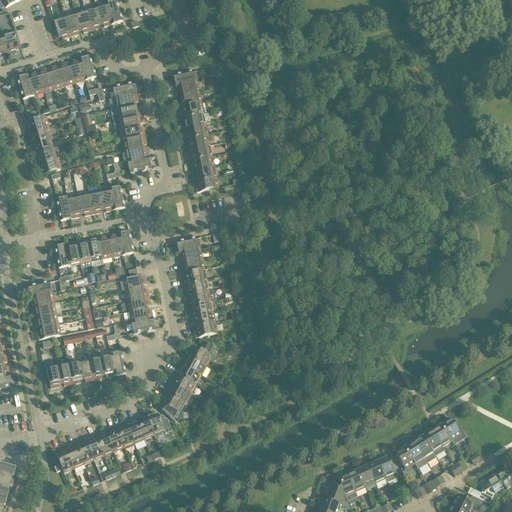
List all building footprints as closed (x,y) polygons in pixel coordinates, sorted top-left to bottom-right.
[(0,0),(6,9),(22,0),(0,0)] [(116,2),(106,5),(109,15),(120,12),(116,2)] [(106,5),(95,8),(101,26),(103,25),(104,28),(112,26),(109,15),(106,5)] [(95,8),(85,11),(91,32),(99,30),(98,27),(101,26),(95,8)] [(91,32),(85,11),(74,14),(80,32),(82,32),(83,34),(91,32)] [(123,23),(120,12),(109,15),(112,26),(123,23)] [(74,14),(64,17),(70,38),(78,36),(77,33),(80,32),(74,14)] [(70,38),(64,17),(53,20),(59,39),(62,38),(62,41),(70,38)] [(12,32),(2,36),(8,57),(16,54),(15,51),(18,51),(12,32)] [(2,36),(0,36),(0,58),(0,59),(8,57),(2,36)] [(82,71),(93,68),(90,57),(78,61),(79,64),(80,63),(82,71)] [(76,61),(68,64),(75,85),(85,82),(82,71),(80,63),(79,64),(77,64),(76,61)] [(75,85),(68,64),(61,66),(61,69),(59,70),(64,88),(75,85)] [(56,67),(48,70),(54,91),(64,88),(59,70),(57,70),(56,67)] [(96,78),(93,68),(82,71),(85,82),(96,78)] [(41,75),(38,76),(44,94),(54,91),(48,70),(40,72),(41,75)] [(195,72),(184,74),(186,85),(197,83),(195,72)] [(35,74),(27,76),(30,87),(33,97),(44,94),(38,76),(36,77),(35,74)] [(186,85),(184,74),(173,76),(175,87),(186,85)] [(30,87),(27,76),(16,79),(19,90),(30,87)] [(197,83),(186,85),(175,87),(177,95),(180,95),(181,97),(199,94),(197,83)] [(134,84),(123,86),(126,98),(137,96),(134,84)] [(126,98),(123,86),(113,89),(115,100),(126,98)] [(33,97),(30,87),(19,90),(22,100),(33,97)] [(199,94),(181,97),(181,100),(178,101),(180,109),(201,104),(199,94)] [(137,96),(126,98),(115,100),(109,101),(111,112),(136,107),(135,104),(138,104),(137,96)] [(184,116),(185,119),(203,115),(209,114),(206,103),(201,104),(180,109),(181,117),(184,116)] [(111,112),(113,122),(119,121),(141,116),(139,109),(136,109),(136,107),(111,112)] [(209,114),(203,115),(185,119),(185,121),(182,122),(184,130),(206,126),(211,125),(209,114)] [(141,116),(119,121),(113,122),(115,133),(121,132),(140,128),(139,126),(142,125),(141,116)] [(27,135),(49,128),(45,118),(27,123),(28,126),(25,127),(27,135)] [(85,128),(86,128),(92,126),(91,123),(88,124),(87,118),(82,120),(85,128)] [(74,121),(77,131),(83,130),(80,120),(74,121)] [(92,126),(86,128),(88,138),(97,136),(95,126),(92,126)] [(206,126),(184,130),(186,138),(188,137),(189,140),(208,136),(206,126)] [(49,128),(27,135),(30,143),(33,142),(33,144),(52,139),(49,128)] [(140,131),(140,128),(121,132),(123,142),(145,138),(143,130),(140,131)] [(77,131),(76,132),(78,138),(84,136),(82,130),(77,131)] [(208,136),(189,140),(189,142),(187,143),(188,151),(210,147),(208,136)] [(88,139),(91,149),(92,148),(96,147),(93,137),(88,139)] [(145,138),(123,142),(126,153),(144,150),(144,147),(147,146),(145,138)] [(52,139),(33,144),(34,147),(31,148),(34,156),(55,149),(52,139)] [(86,140),(78,142),(80,148),(87,146),(86,140)] [(210,147),(188,151),(190,159),(193,159),(193,161),(212,157),(210,147)] [(39,163),(40,165),(58,160),(64,158),(61,148),(55,149),(34,156),(36,163),(39,163)] [(144,150),(126,153),(128,164),(131,163),(138,162),(144,161),(149,159),(148,151),(145,152),(144,150)] [(212,157),(193,161),(194,164),(191,164),(192,172),(214,168),(212,157)] [(144,161),(138,162),(141,173),(151,171),(149,159),(144,161)] [(58,160),(40,165),(40,168),(37,168),(40,177),(61,171),(58,160)] [(141,173),(138,162),(131,163),(128,164),(130,175),(141,173)] [(77,177),(84,175),(83,168),(75,169),(77,177)] [(216,179),(214,168),(192,172),(194,180),(197,180),(197,182),(216,179)] [(216,179),(197,182),(198,185),(195,185),(197,194),(218,190),(216,179)] [(111,201),(122,198),(120,188),(109,190),(111,201)] [(109,190),(99,192),(102,211),(105,210),(105,213),(113,211),(111,201),(109,190)] [(99,192),(88,194),(92,216),(100,214),(100,211),(102,211),(99,192)] [(88,194),(77,196),(81,215),(84,214),(84,217),(92,216),(88,194)] [(77,196),(67,198),(69,209),(71,220),(79,218),(78,215),(81,215),(77,196)] [(69,209),(67,198),(56,200),(58,211),(69,209)] [(122,198),(111,201),(113,211),(125,209),(122,198)] [(71,220),(69,209),(58,211),(60,222),(71,220)] [(129,233),(120,235),(122,246),(132,244),(129,233)] [(111,240),(108,240),(112,259),(124,256),(122,246),(120,235),(110,237),(111,240)] [(112,259),(108,240),(106,241),(105,238),(97,239),(101,261),(112,259)] [(198,238),(187,241),(189,252),(200,250),(198,238)] [(90,244),(87,244),(91,263),(101,261),(97,239),(89,241),(90,244)] [(189,252),(187,241),(176,243),(179,254),(189,252)] [(91,263),(87,244),(84,245),(84,242),(76,244),(80,265),(81,270),(92,267),(91,263)] [(68,248),(66,249),(67,257),(70,267),(80,265),(76,244),(68,245),(68,248)] [(134,254),(132,244),(122,246),(124,256),(134,254)] [(66,249),(66,246),(54,248),(56,259),(67,257),(66,249)] [(200,250),(189,252),(179,254),(180,262),(183,262),(184,264),(202,260),(200,250)] [(67,257),(56,259),(58,270),(70,267),(67,257)] [(202,260),(184,264),(184,267),(181,267),(183,275),(204,271),(202,260)] [(123,268),(115,270),(117,280),(125,278),(123,268)] [(206,282),(204,271),(183,275),(184,283),(187,283),(188,285),(206,282)] [(95,284),(93,275),(86,276),(87,279),(83,280),(84,286),(95,284)] [(105,275),(97,277),(98,284),(106,282),(105,275)] [(125,292),(143,288),(143,286),(146,285),(144,277),(123,281),(125,292)] [(206,282),(188,285),(188,288),(185,288),(187,297),(209,292),(206,282)] [(41,297),(52,294),(50,283),(39,285),(41,297)] [(41,297),(39,285),(28,287),(30,299),(41,297)] [(144,291),(143,288),(125,292),(127,303),(149,298),(147,290),(144,291)] [(209,292),(187,297),(189,305),(192,304),(192,306),(211,303),(209,292)] [(52,294),(41,297),(30,299),(32,306),(35,306),(35,309),(54,305),(52,294)] [(149,298),(127,303),(129,313),(148,310),(147,307),(150,307),(149,298)] [(211,303),(192,306),(193,309),(190,310),(191,318),(213,313),(211,303)] [(54,305),(35,309),(36,311),(33,311),(34,320),(56,315),(54,305)] [(89,309),(83,310),(85,321),(92,319),(89,309)] [(94,320),(101,318),(99,310),(92,312),(94,320)] [(148,310),(129,313),(130,320),(124,321),(125,325),(131,324),(142,322),(153,320),(151,312),(148,312),(148,310)] [(213,313),(191,318),(193,326),(196,325),(196,328),(215,324),(213,313)] [(56,315),(34,320),(36,327),(39,327),(40,330),(58,326),(56,315)] [(92,320),(85,321),(87,332),(94,330),(92,320)] [(94,322),(96,330),(103,329),(101,320),(94,322)] [(155,331),(153,320),(142,322),(144,333),(155,331)] [(142,322),(131,324),(134,335),(144,333),(142,322)] [(215,324),(196,328),(197,330),(194,331),(196,339),(217,335),(215,324)] [(58,326),(40,330),(40,332),(37,333),(39,341),(60,337),(58,326)] [(81,336),(74,338),(75,345),(82,343),(81,336)] [(74,338),(67,339),(68,346),(75,345),(74,338)] [(231,343),(229,349),(237,351),(239,345),(231,343)] [(191,357),(190,359),(206,368),(210,362),(212,363),(213,363),(215,362),(217,361),(218,359),(224,350),(204,345),(200,352),(192,347),(188,355),(191,357)] [(121,353),(110,355),(112,366),(124,364),(121,353)] [(92,354),(88,355),(89,360),(94,381),(101,380),(101,377),(104,376),(100,357),(93,359),(92,354)] [(110,355),(100,357),(104,376),(106,376),(106,379),(114,377),(112,366),(110,355)] [(67,364),(68,364),(72,385),(80,384),(80,381),(82,380),(79,362),(72,363),(71,357),(66,358),(67,364)] [(206,368),(190,359),(188,361),(186,360),(182,367),(201,378),(206,368)] [(94,381),(89,360),(79,362),(82,380),(85,380),(85,383),(94,381)] [(72,385),(68,364),(67,364),(57,366),(61,385),(63,384),(64,387),(72,385)] [(124,364),(112,366),(114,377),(126,375),(124,364)] [(61,385),(57,366),(46,368),(50,390),(59,388),(58,385),(61,385)] [(4,367),(0,367),(0,378),(9,377),(8,369),(5,369),(4,367)] [(201,378),(182,367),(178,374),(180,376),(179,378),(196,387),(201,378)] [(217,383),(223,387),(228,379),(222,376),(217,383)] [(9,377),(0,378),(0,386),(1,390),(11,388),(9,377)] [(196,387),(179,378),(178,380),(175,379),(171,386),(180,391),(191,396),(196,387)] [(180,391),(171,386),(167,393),(170,395),(169,397),(186,406),(191,396),(180,391)] [(186,406),(169,397),(168,399),(165,398),(161,405),(163,407),(161,411),(176,424),(186,406)] [(153,413),(146,416),(152,432),(154,436),(155,439),(158,441),(165,438),(165,435),(165,434),(172,432),(167,421),(162,416),(158,417),(157,415),(154,416),(154,415),(153,413)] [(138,422),(137,422),(144,440),(154,436),(152,432),(146,416),(138,420),(138,422)] [(443,422),(440,424),(451,443),(453,446),(466,438),(455,420),(452,422),(450,420),(444,424),(443,422)] [(119,430),(116,431),(124,448),(134,444),(125,424),(124,421),(120,422),(121,425),(117,427),(119,430)] [(133,421),(125,424),(134,444),(136,450),(145,447),(142,441),(144,440),(137,422),(134,424),(133,421)] [(433,431),(432,431),(442,448),(451,443),(440,424),(432,428),(433,431)] [(99,439),(97,440),(103,457),(114,453),(105,432),(104,429),(100,431),(101,434),(97,435),(99,439)] [(113,429),(105,432),(114,453),(124,448),(116,431),(114,432),(113,429)] [(428,431),(425,433),(421,435),(432,452),(435,457),(436,457),(444,452),(442,448),(432,431),(429,433),(428,431)] [(414,439),(415,441),(413,443),(427,465),(437,459),(436,457),(435,457),(432,452),(421,435),(414,439)] [(93,438),(85,442),(93,461),(103,457),(97,440),(94,441),(93,438)] [(79,448),(77,448),(84,465),(93,461),(85,442),(78,445),(79,448)] [(409,442),(403,446),(414,463),(415,465),(418,471),(427,465),(413,443),(411,444),(409,442)] [(396,451),(397,453),(394,455),(405,471),(415,465),(414,463),(403,446),(396,451)] [(73,447),(66,450),(70,460),(74,469),(84,465),(77,448),(74,450),(73,447)] [(59,456),(56,457),(59,465),(60,466),(62,472),(63,474),(74,469),(70,460),(66,450),(58,453),(59,456)] [(151,455),(144,458),(146,464),(148,464),(149,463),(153,462),(153,461),(151,457),(151,455)] [(473,466),(480,462),(476,456),(469,460),(473,466)] [(383,457),(376,460),(385,481),(387,484),(397,480),(395,476),(387,458),(384,459),(383,457)] [(385,481),(376,460),(372,462),(373,464),(367,467),(375,485),(385,481)] [(130,463),(122,466),(125,473),(132,470),(131,466),(130,465),(130,463)] [(458,464),(454,467),(459,475),(463,473),(458,464)] [(0,465),(0,498),(6,500),(10,488),(12,489),(14,484),(11,483),(15,470),(0,465)] [(363,466),(356,469),(365,489),(375,485),(367,467),(364,468),(363,466)] [(454,467),(449,470),(455,478),(459,475),(454,467)] [(117,469),(110,472),(112,478),(120,475),(117,469)] [(350,474),(347,475),(355,494),(365,489),(356,469),(349,472),(350,474)] [(482,491),(478,500),(482,502),(488,505),(494,495),(504,489),(506,492),(510,489),(511,490),(511,471),(509,470),(498,477),(496,474),(478,485),(482,491)] [(110,472),(103,475),(105,481),(112,478),(110,472)] [(340,476),(337,478),(345,496),(344,497),(345,499),(345,498),(347,503),(357,498),(355,494),(354,491),(347,475),(344,477),(343,475),(340,476)] [(436,480),(441,486),(445,484),(440,477),(436,480)] [(97,478),(90,481),(93,487),(99,484),(97,478)] [(345,496),(337,478),(330,480),(333,487),(329,496),(326,495),(324,499),(340,505),(344,496),(344,497),(345,496)] [(441,486),(436,480),(432,482),(436,489),(441,486)] [(422,488),(414,493),(418,500),(426,496),(422,488)] [(458,496),(452,507),(462,511),(469,511),(474,504),(480,507),(482,502),(478,500),(471,497),(469,502),(458,496)] [(401,500),(404,506),(411,503),(408,497),(401,500)] [(320,502),(317,509),(324,511),(337,511),(340,505),(324,499),(323,503),(320,502)]
